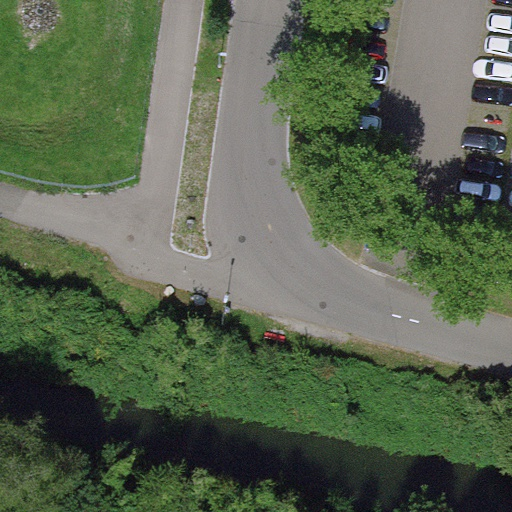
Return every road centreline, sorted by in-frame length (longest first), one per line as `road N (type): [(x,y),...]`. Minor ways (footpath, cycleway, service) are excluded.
road 1 (unclassified): [(323,300),(150,261),(0,201)]
road 2 (residential): [(323,300),(263,236),(250,159),(272,0)]
road 3 (unclassified): [(511,342),(323,300)]
